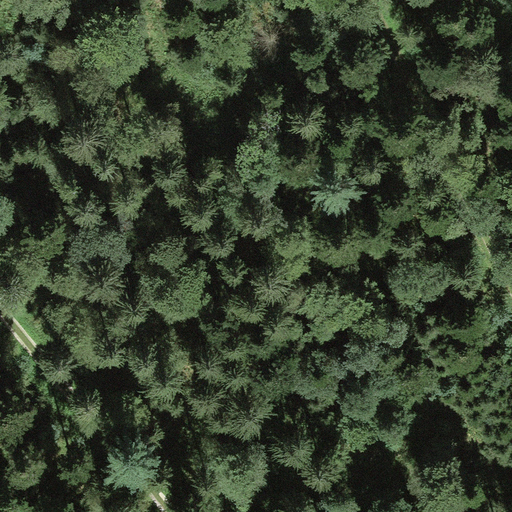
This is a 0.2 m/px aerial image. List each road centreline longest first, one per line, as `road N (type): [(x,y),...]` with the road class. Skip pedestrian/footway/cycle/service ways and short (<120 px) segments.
road 1 (track): [(367,0),(511,272)]
road 2 (track): [(162,511),(104,428),(0,305)]
